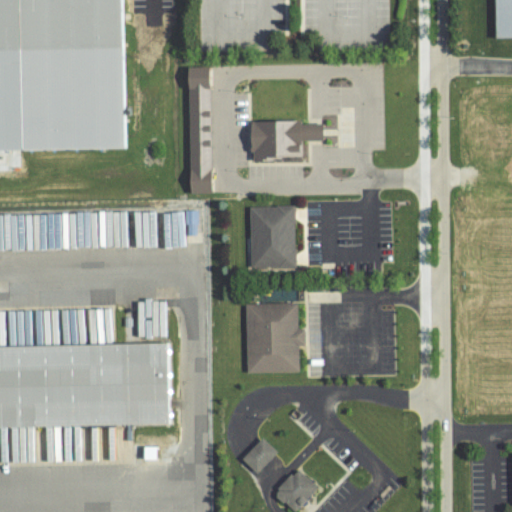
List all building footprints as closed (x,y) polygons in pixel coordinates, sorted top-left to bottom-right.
[(0,0),(0,148),(121,146),(117,0),(0,0)] [(511,0),(498,0),(499,38),(511,37),(511,0)] [(208,67),(185,67),(188,193),(210,193),(208,67)] [(249,160),(249,119),(301,119),(301,125),(319,125),(319,139),(300,139),(300,160),(249,160)] [(252,265),(251,206),(296,205),(296,264),(252,265)] [(245,371),(245,301),(299,301),(300,371),(245,371)] [(0,344),(0,426),(168,423),(166,341),(0,344)] [(260,470),(245,457),(262,436),(279,451),(260,470)] [(298,511),(274,488),(296,469),(320,490),(298,511)]
